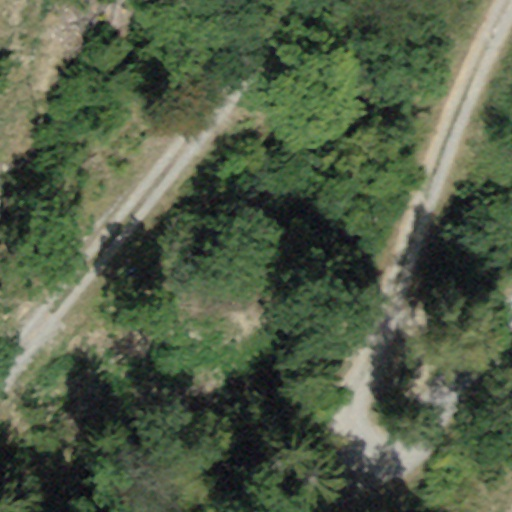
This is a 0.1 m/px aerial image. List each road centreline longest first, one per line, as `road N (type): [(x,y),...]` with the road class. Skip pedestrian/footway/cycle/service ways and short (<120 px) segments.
road 1 (track): [(511,301),(452,360),(419,421),(393,443),(375,446),(352,427),(363,359),(500,0)]
road 2 (track): [(288,0),(0,378)]
